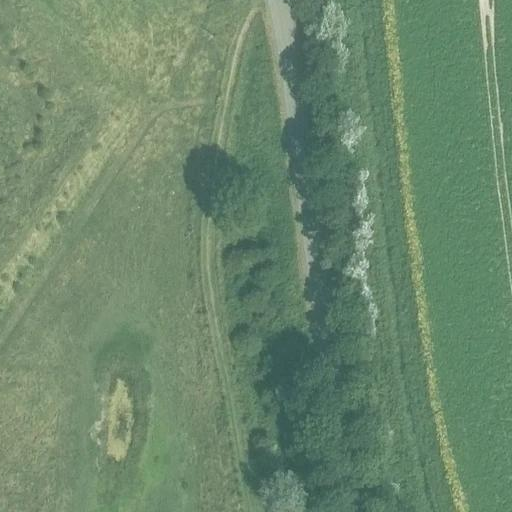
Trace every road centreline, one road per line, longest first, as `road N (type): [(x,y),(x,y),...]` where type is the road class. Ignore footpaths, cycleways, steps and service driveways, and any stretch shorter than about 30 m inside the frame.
road 1 (unclassified): [(358,511),(276,0)]
road 2 (track): [(0,341),(241,0)]
road 3 (track): [(227,100),(205,258),(252,511)]
